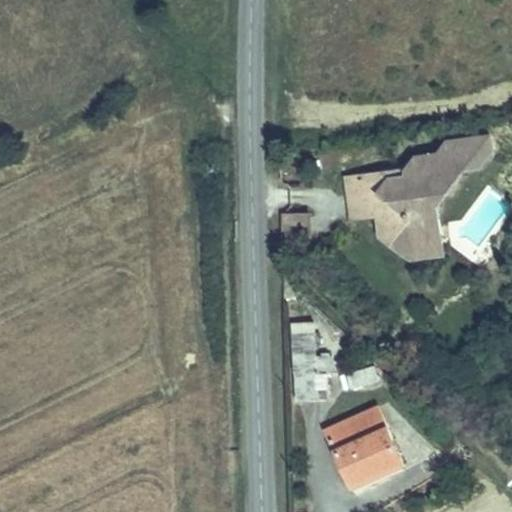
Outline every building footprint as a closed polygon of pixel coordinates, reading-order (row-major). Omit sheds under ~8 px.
[(383,244),(401,257),(432,254),(429,229),(439,228),(436,210),(464,173),(479,171),(490,156),(477,145),(448,149),(438,162),(418,165),(409,179),(408,185),(391,187),(384,182),(352,187),(356,223),(381,221),(383,244)] [(432,254),(401,257),(412,265),(443,261),(439,228),(429,229),(432,254)] [(316,333),(294,333),(297,400),(330,400),(329,373),(317,372),(316,333)] [(345,373),(348,388),(379,383),(376,367),(345,373)] [(376,405),(329,431),(355,479),(403,454),(376,405)]
